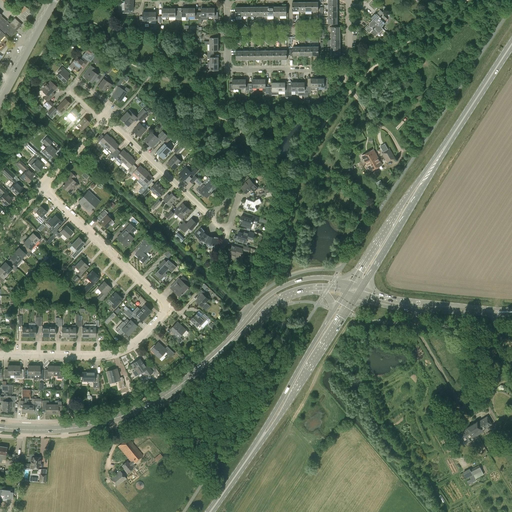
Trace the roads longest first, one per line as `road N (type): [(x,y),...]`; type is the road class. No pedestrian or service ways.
road 1 (residential): [(40,187),(165,311),(114,353),(0,355)]
road 2 (secondary): [(0,427),(78,427),(145,406),(297,284)]
road 3 (residential): [(227,0),(227,60),(237,70),(346,67),(349,0)]
road 4 (primary): [(442,150),(349,288)]
road 5 (primary): [(359,292),(442,150)]
road 6 (secondary): [(511,312),(419,306),(359,292)]
road 7 (primary): [(274,418),(359,292)]
road 8 (residential): [(109,122),(210,216)]
road 9 (unknown): [(470,419),(416,331),(415,305)]
road 10 (primary): [(442,150),(511,44)]
